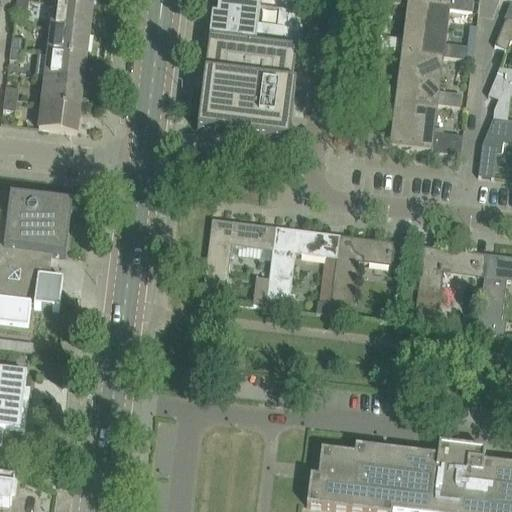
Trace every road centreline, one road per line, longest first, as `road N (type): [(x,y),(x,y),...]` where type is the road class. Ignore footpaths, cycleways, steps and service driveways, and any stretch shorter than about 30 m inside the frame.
road 1 (residential): [(326,0),(303,189),(463,208)]
road 2 (tertiary): [(142,165),(99,511)]
road 3 (residential): [(463,208),(489,0)]
road 4 (tertiary): [(162,0),(142,165)]
road 5 (unclassified): [(142,165),(0,145)]
